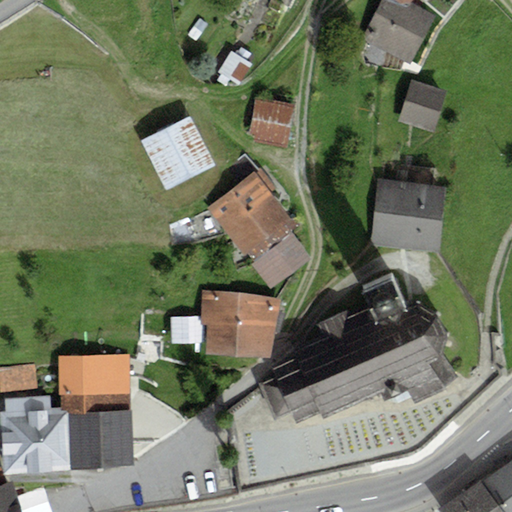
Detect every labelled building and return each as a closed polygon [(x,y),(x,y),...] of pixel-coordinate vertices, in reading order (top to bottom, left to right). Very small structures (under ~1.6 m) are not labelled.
[(400,9),(379,0),(376,0),(357,44),(401,64),(422,19),(400,9)] [(379,0),(400,9),(407,0),(379,0)] [(221,52),(207,71),(226,85),(240,66),(221,52)] [(443,93),(413,84),(402,118),(432,128),(443,93)] [(291,107),(258,101),(252,133),(285,139),(291,107)] [(189,118),(141,143),(165,188),(212,164),(189,118)] [(254,177),(210,209),(242,251),(286,219),(254,177)] [(443,192),(383,185),(377,242),(437,248),(443,192)] [(290,238),(255,264),(271,286),(306,259),(290,238)] [(372,313),(373,317),(402,303),(390,277),(361,290),(372,313)] [(273,302),(205,294),(204,322),(211,322),(209,352),(265,356),(273,302)] [(285,385),(276,389),(285,407),(293,403),(299,416),(324,404),(327,411),(384,383),(388,393),(410,383),(416,395),(436,385),(425,362),(436,356),(443,334),(433,313),(411,302),(403,306),(402,303),(373,317),(372,313),(350,323),(347,316),(322,327),(328,341),(299,355),(302,361),(279,373),(285,385)] [(197,319),(173,319),(173,341),(197,341),(197,319)] [(131,465),(129,412),(110,412),(110,399),(97,399),(97,394),(128,392),(126,357),(63,360),(65,413),(47,414),(47,399),(9,401),(9,413),(3,414),(6,471),(131,465)] [(33,367),(0,369),(2,389),(35,386),(33,367)] [(511,511),(511,465),(444,511),(511,511)] [(5,489),(0,490),(0,511),(20,511),(11,486),(5,489)]
